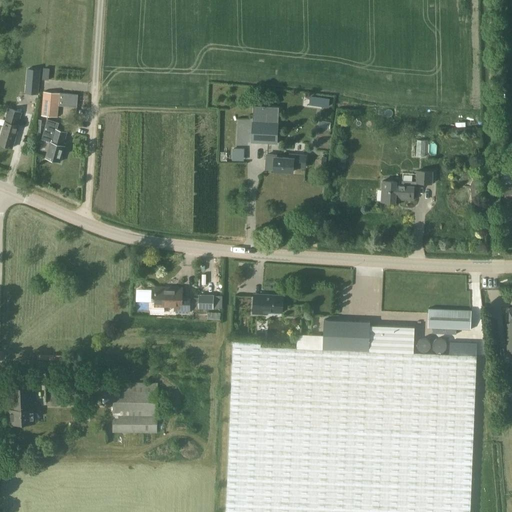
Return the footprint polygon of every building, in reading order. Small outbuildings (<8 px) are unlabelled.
[(39,70),(28,69),(26,93),(37,93),(39,70)] [(44,92),(42,116),(58,118),(59,106),(77,107),(78,95),(60,93),(44,92)] [(329,99),(311,97),(310,105),(328,107),(329,99)] [(254,106),(252,143),(277,144),(279,107),(254,106)] [(5,122),(0,138),(0,144),(13,148),(19,126),(18,125),(22,112),(9,109),(5,122)] [(51,142),(46,158),(60,162),(65,146),(63,146),(67,132),(57,129),(59,123),(48,119),(42,139),(51,142)] [(417,139),(416,156),(425,156),(425,139),(417,139)] [(232,147),(231,159),(244,159),(244,147),(232,147)] [(266,154),(265,169),(273,170),(273,171),(293,173),(293,168),(305,168),(306,155),(291,154),(291,157),(276,156),(276,155),(266,154)] [(402,183),(396,183),(396,182),(382,181),(381,201),(395,202),(395,199),(413,200),(414,186),(417,186),(417,185),(432,185),(433,172),(417,171),(417,182),(402,181),(402,183)] [(189,311),(189,298),(182,298),(182,288),(155,287),(155,306),(175,306),(175,311),(189,311)] [(151,294),(137,293),(137,302),(151,303),(151,294)] [(199,304),(198,308),(213,309),(213,308),(214,295),(199,294),(199,298),(199,304)] [(264,314),(264,311),(282,312),(283,296),(267,295),(266,297),(254,296),(253,314),(264,314)] [(472,310),(429,308),(428,328),(471,330),(472,310)] [(414,353),(415,327),(370,325),(370,321),(324,320),(323,336),(297,335),(297,348),(261,346),(261,340),(233,339),(233,345),(226,511),(470,511),(474,422),(477,343),(450,342),(449,354),(414,353)] [(113,382),(113,432),(157,433),(158,383),(113,382)] [(503,400),(511,399),(511,384),(502,385),(503,400)] [(8,389),(10,424),(36,423),(34,388),(8,389)]
